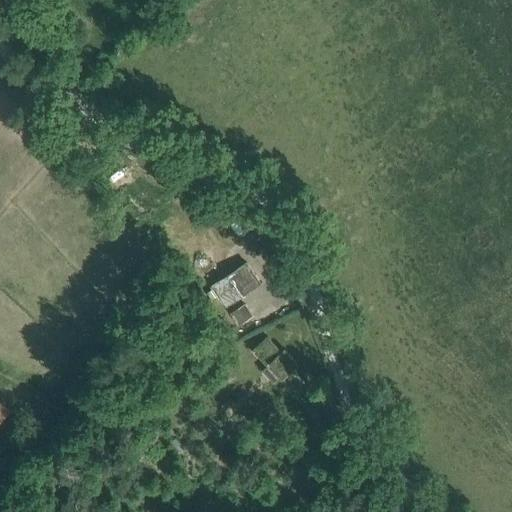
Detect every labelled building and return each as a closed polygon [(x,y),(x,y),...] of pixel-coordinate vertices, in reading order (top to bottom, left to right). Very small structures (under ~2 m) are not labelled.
[(213,284),(227,305),(260,282),(247,262),(213,284)] [(232,313),(239,323),(252,314),(246,304),(232,313)] [(264,331),(251,343),(265,358),(268,355),(281,369),(278,372),(289,384),(299,374),(288,362),(294,357),(281,343),(278,346),(264,331)] [(310,390),(300,399),(312,411),(321,402),(310,390)] [(0,401),(0,421),(9,409),(0,401)]
